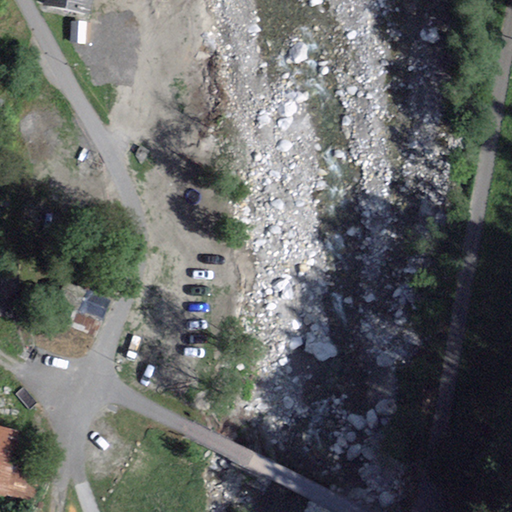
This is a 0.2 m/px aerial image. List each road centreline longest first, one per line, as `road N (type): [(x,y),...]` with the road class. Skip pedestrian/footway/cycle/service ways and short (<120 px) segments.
road 1 (track): [(424,511),(511,6)]
road 2 (residential): [(26,0),(110,149),(142,232),(133,289),(73,381)]
road 3 (track): [(73,381),(55,511)]
